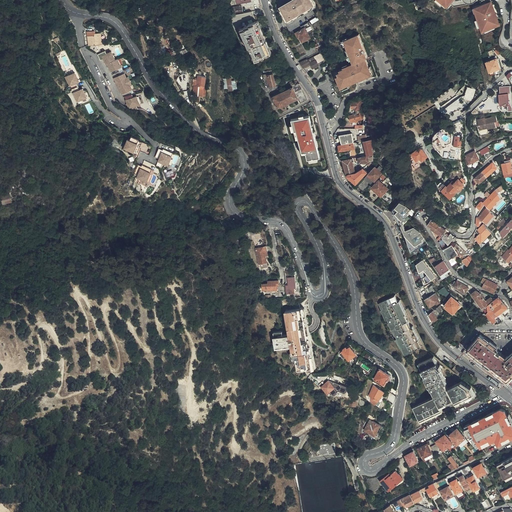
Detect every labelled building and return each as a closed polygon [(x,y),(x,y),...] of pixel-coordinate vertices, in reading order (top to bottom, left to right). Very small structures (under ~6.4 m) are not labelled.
[(310,0),(293,0),(292,1),(292,0),(280,6),(282,10),(288,20),(313,5),(310,0)] [(284,13),(282,10),(281,10),(286,21),(289,22),(314,8),(314,7),(315,5),(312,0),(310,0),(313,5),(288,20),(284,13)] [(418,1),(417,0),(407,0),(409,3),(415,2),(418,9),(419,15),(423,14),(422,8),(423,7),(420,0),(418,1)] [(486,2),(474,6),(479,19),(483,31),(495,27),(500,25),(497,18),(496,14),(493,6),(492,7),(491,2),(487,4),(486,2)] [(242,14),(241,10),(240,6),(231,8),(232,16),(242,14)] [(251,12),(242,14),(232,16),(228,17),(232,25),(242,19),(251,13),(251,12)] [(242,19),(232,25),(241,45),(245,50),(248,49),(240,30),(244,28),(244,27),(248,25),(248,24),(255,21),(251,13),(242,19)] [(483,31),(479,19),(475,20),(478,28),(481,27),(483,33),(496,28),(495,27),(483,31)] [(240,30),(248,49),(249,48),(255,62),(259,60),(259,59),(264,57),(264,56),(270,53),(255,21),(248,24),(248,25),(244,27),(244,28),(240,30)] [(308,23),(301,27),(303,29),(296,33),(299,37),(300,37),(302,42),(310,37),(308,33),(313,30),(310,25),(309,22),(308,23)] [(369,66),(366,60),(364,55),(361,52),(364,50),(352,28),(341,34),(338,36),(340,40),(342,44),(348,54),(351,58),(343,63),(343,64),(339,66),(340,68),(337,70),(338,72),(336,74),(339,80),(340,80),(342,84),(349,80),(348,78),(369,66)] [(100,31),(96,31),(96,33),(86,34),(88,44),(88,45),(97,43),(101,43),(100,31)] [(59,37),(52,40),(58,52),(65,49),(59,37)] [(483,37),(478,38),(483,53),(487,52),(483,37)] [(102,58),(105,63),(106,63),(107,62),(115,59),(111,50),(106,52),(105,49),(97,53),(100,59),(102,58)] [(272,60),(270,53),(264,56),(264,57),(259,59),(259,60),(255,62),(258,67),(272,60)] [(301,63),(303,68),(310,64),(311,65),(312,65),(314,68),(319,65),(318,64),(324,61),(320,54),(308,60),(307,59),(301,63)] [(115,59),(107,62),(108,63),(107,64),(112,74),(118,71),(117,68),(118,67),(121,66),(117,57),(115,59)] [(368,58),(366,60),(369,66),(348,78),(349,80),(342,84),(340,80),(339,80),(336,74),(338,72),(337,70),(340,68),(339,66),(343,64),(343,63),(329,71),(335,83),(341,93),(353,86),(355,82),(356,79),(356,78),(373,68),(368,58)] [(499,68),(496,59),(490,60),(487,61),(490,71),(499,68)] [(118,71),(112,74),(116,84),(118,83),(118,85),(128,80),(126,76),(124,72),(121,73),(119,74),(118,71)] [(71,89),(77,87),(75,83),(79,82),(75,72),(65,77),(71,89)] [(276,85),(273,74),(267,76),(266,74),(264,75),(267,88),(276,85)] [(204,86),(206,77),(198,75),(197,82),(196,85),(203,86),(204,86)] [(130,84),(128,80),(118,85),(119,86),(118,87),(123,96),(124,96),(129,94),(127,90),(129,90),(132,88),(130,84)] [(197,82),(194,81),(194,85),(193,95),(194,95),(199,96),(202,96),(203,86),(196,85),(197,82)] [(301,88),(299,84),(273,98),(278,108),(298,98),(301,103),(307,100),(304,93),(301,88)] [(468,86),(464,98),(473,101),(476,89),(468,86)] [(501,93),(502,101),(502,107),(502,111),(511,110),(511,100),(511,92),(510,93),(510,86),(500,86),(500,93),(501,93)] [(78,90),(77,87),(71,89),(77,102),(86,97),(82,89),(78,90)] [(441,112),(460,100),(453,87),(433,99),(441,112)] [(129,94),(124,96),(128,108),(140,104),(136,95),(133,96),(132,97),(131,94),(129,94)] [(365,107),(365,100),(360,101),(355,101),(355,103),(351,103),(351,108),(355,108),(356,110),(361,110),(361,108),(365,107)] [(380,117),(380,108),(372,108),(371,121),(369,135),(376,137),(379,130),(380,117)] [(308,116),(290,120),(291,126),(288,126),(290,133),(292,133),(294,141),(296,141),(300,156),(304,155),(306,161),(307,160),(308,163),(317,161),(316,157),(319,157),(316,146),(318,145),(316,138),(314,130),(312,130),(308,116)] [(499,127),(498,122),(497,122),(495,117),(491,118),(491,119),(485,120),(485,119),(477,121),(479,129),(479,131),(487,129),(499,127)] [(345,133),(353,132),(355,141),(367,140),(365,127),(345,130),(345,133)] [(448,130),(446,127),(441,130),(437,133),(439,137),(444,147),(447,144),(452,142),(452,133),(448,130)] [(342,145),(354,143),(352,134),(340,136),(341,139),(342,145)] [(139,139),(131,136),(129,140),(127,139),(123,148),(126,149),(125,151),(128,152),(128,150),(133,152),(138,140),(139,139)] [(460,158),(462,146),(461,146),(463,136),(457,136),(456,145),(454,145),(454,150),(453,157),(460,158)] [(137,154),(142,142),(138,140),(133,152),(137,154)] [(369,140),(364,141),(367,156),(369,155),(372,154),(369,140)] [(354,145),(354,143),(342,145),(338,145),(339,148),(339,151),(349,149),(350,152),(347,153),(348,157),(356,156),(354,145)] [(435,161),(438,159),(436,152),(432,144),(427,147),(435,161)] [(168,165),(173,152),(168,150),(168,151),(165,150),(166,149),(164,148),(163,149),(159,148),(155,157),(159,159),(158,161),(156,165),(162,167),(163,163),(168,165)] [(481,151),(486,159),(491,156),(486,148),(481,151)] [(426,156),(422,151),(418,153),(417,151),(413,153),(417,160),(421,157),(422,159),(426,156)] [(475,151),(466,156),(470,163),(479,159),(476,153),(475,151)] [(367,156),(358,157),(360,163),(361,163),(361,164),(368,163),(367,162),(370,161),(369,155),(367,156)] [(354,173),(355,173),(352,159),(343,161),(344,167),(346,175),(349,174),(354,173)] [(505,163),(501,164),(505,177),(511,175),(511,168),(510,162),(505,163)] [(482,172),(486,177),(497,168),(493,163),(482,172)] [(144,166),(142,165),(141,167),(137,166),(134,174),(138,176),(137,179),(135,183),(140,185),(142,180),(146,183),(150,173),(152,170),(147,168),(146,169),(144,168),(144,166)] [(362,168),(360,170),(357,172),(355,173),(354,173),(349,174),(348,175),(347,176),(352,180),(356,184),(367,173),(362,168)] [(381,173),(375,168),(365,179),(369,182),(371,184),(381,173)] [(479,183),(486,177),(482,172),(475,179),(476,180),(478,182),(479,183)] [(461,188),(464,186),(464,184),(460,179),(454,184),(452,182),(447,187),(442,181),(439,184),(451,197),(456,192),(456,191),(459,188),(461,188)] [(364,180),(358,187),(362,191),(369,184),(364,180)] [(388,189),(379,181),(372,188),(376,192),(381,196),(388,189)] [(476,207),(480,210),(484,204),(490,210),(492,207),(494,205),(501,198),(497,193),(495,190),(483,202),(482,202),(480,202),(476,207)] [(2,196),(3,203),(11,201),(10,193),(2,196)] [(390,204),(393,200),(386,194),(383,197),(390,204)] [(488,226),(496,216),(494,215),(486,208),(479,217),(488,226)] [(425,219),(428,224),(429,223),(432,226),(432,227),(442,235),(445,229),(442,226),(428,216),(425,218),(425,219)] [(511,227),(511,219),(499,232),(503,235),(511,227)] [(491,232),(484,224),(479,229),(480,231),(481,232),(479,234),(477,236),(482,241),(491,232)] [(259,232),(252,235),(256,245),(263,241),(259,232)] [(443,237),(448,242),(449,243),(456,235),(454,234),(453,235),(451,233),(449,236),(446,233),(443,237)] [(418,249),(422,246),(424,245),(420,239),(418,240),(414,243),(418,249)] [(449,259),(457,254),(458,253),(452,244),(443,249),(449,259)] [(267,267),(265,256),(267,256),(266,247),(256,249),(259,264),(262,264),(263,268),(267,267)] [(511,247),(509,251),(508,250),(502,256),(509,262),(511,259),(511,247)] [(471,255),(463,260),(467,265),(475,254),(473,253),(471,255)] [(450,269),(444,260),(441,262),(436,256),(431,260),(441,274),(449,269),(450,269)] [(415,264),(425,284),(435,278),(425,259),(415,264)] [(296,287),(294,277),(288,278),(289,286),(286,286),(287,293),(295,292),(294,288),(296,287)] [(463,281),(459,278),(456,284),(454,283),(453,285),(465,293),(468,287),(462,283),(463,281)] [(483,288),(494,293),(498,285),(500,281),(494,278),(492,282),(483,278),(482,282),(485,283),(483,288)] [(277,289),(277,286),(279,286),(278,281),(269,281),(269,284),(263,284),(263,291),(268,290),(277,289)] [(434,293),(436,293),(432,285),(425,289),(428,298),(434,293)] [(448,297),(451,295),(444,288),(444,287),(441,289),(448,297)] [(485,312),(488,310),(488,305),(492,302),(494,301),(491,297),(486,301),(480,294),(476,291),(472,294),(473,295),(482,307),(485,312)] [(428,298),(425,299),(427,303),(430,307),(435,303),(438,303),(439,302),(434,293),(428,298)] [(405,313),(399,302),(397,302),(394,296),(380,303),(383,310),(382,310),(387,319),(388,319),(398,340),(397,340),(402,349),(403,349),(407,356),(421,348),(418,342),(419,341),(417,337),(405,313)] [(457,299),(451,296),(449,298),(450,299),(445,306),(449,309),(453,313),(460,305),(461,304),(460,303),(457,300),(457,299)] [(493,309),(498,314),(507,307),(498,297),(494,301),(492,302),(495,307),(493,309)] [(400,301),(399,302),(405,313),(417,337),(419,341),(421,340),(400,301)] [(488,310),(489,312),(494,317),(498,314),(493,309),(495,307),(492,302),(488,305),(488,310)] [(317,369),(306,317),(303,318),(301,309),(299,309),(298,304),(292,305),(293,310),(284,312),(289,333),(290,335),(282,337),(282,334),(281,332),(272,333),(277,357),(293,354),(298,374),(317,369)] [(494,317),(489,312),(486,314),(494,323),(496,320),(495,319),(494,317)] [(495,370),(508,358),(505,356),(504,358),(494,351),(496,348),(481,335),(467,350),(495,370)] [(338,354),(336,357),(338,360),(341,358),(342,360),(344,359),(343,357),(344,355),(348,360),(353,357),(356,355),(350,347),(347,349),(346,347),(343,349),(344,351),(339,355),(338,354)] [(511,354),(508,358),(495,370),(508,381),(511,376),(511,354)] [(424,421),(428,418),(430,417),(431,419),(432,418),(437,415),(436,413),(439,412),(445,408),(444,406),(443,405),(454,398),(455,400),(457,402),(469,396),(475,392),(471,386),(470,387),(469,385),(467,385),(466,383),(465,383),(463,381),(450,388),(447,383),(441,370),(442,370),(439,365),(437,365),(433,358),(422,364),(438,395),(422,404),(419,406),(416,407),(424,421)] [(388,381),(391,375),(380,369),(374,379),(385,385),(387,381),(388,381)] [(443,369),(442,370),(441,370),(447,383),(450,381),(443,369)] [(342,385),(334,382),(332,383),(329,380),(322,386),(328,394),(331,392),(332,393),(335,394),(338,392),(344,394),(348,391),(349,387),(342,385)] [(369,396),(371,397),(378,401),(384,392),(374,386),(369,396)] [(476,395),(475,392),(469,396),(457,402),(458,405),(476,395)] [(395,403),(396,399),(389,394),(387,398),(395,403)] [(468,434),(471,433),(478,445),(480,444),(485,441),(485,440),(491,436),(492,438),(495,436),(499,443),(507,438),(511,436),(511,421),(510,422),(506,415),(507,415),(505,410),(501,409),(494,412),(495,414),(488,417),(487,416),(480,419),(481,421),(474,425),(473,423),(470,425),(466,427),(464,427),(468,434)] [(375,435),(380,426),(370,420),(365,430),(375,435)] [(465,437),(457,428),(450,435),(452,438),(457,444),(465,437)] [(448,447),(452,444),(445,435),(436,442),(444,451),(448,447)] [(485,441),(480,444),(481,445),(493,439),(492,438),(491,436),(485,440),(485,441)] [(318,446),(320,453),(336,450),(334,443),(318,446)] [(420,448),(417,450),(420,457),(423,456),(424,457),(432,453),(427,444),(420,448)] [(404,458),(407,464),(409,463),(411,465),(418,461),(413,451),(403,457),(404,458)] [(455,469),(459,467),(449,455),(446,457),(455,469)] [(511,458),(497,466),(505,479),(511,475),(511,458)] [(482,463),(474,467),(479,477),(487,473),(485,470),(482,463)] [(469,468),(469,467),(461,470),(472,490),(480,486),(474,475),(470,477),(467,470),(469,468)] [(389,490),(401,480),(397,475),(398,474),(396,471),(392,475),(390,473),(380,481),(389,490)] [(456,473),(466,490),(470,488),(460,471),(456,473)] [(444,482),(443,479),(436,482),(441,493),(442,492),(441,490),(438,484),(444,482)] [(457,493),(459,498),(465,495),(456,479),(450,482),(456,493),(457,493)] [(438,492),(434,483),(430,486),(431,488),(427,490),(430,497),(438,492)] [(511,485),(501,492),(503,496),(509,493),(511,497),(511,495),(511,485)] [(442,492),(446,499),(454,494),(449,486),(441,490),(442,492)] [(419,491),(411,494),(416,502),(423,499),(419,491)] [(407,507),(415,503),(410,495),(401,500),(404,505),(406,504),(407,507)]
